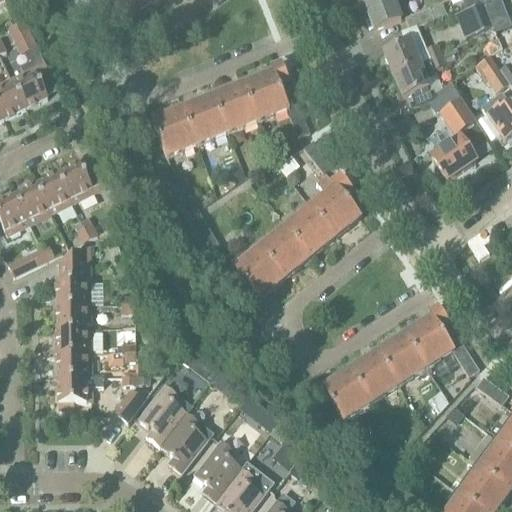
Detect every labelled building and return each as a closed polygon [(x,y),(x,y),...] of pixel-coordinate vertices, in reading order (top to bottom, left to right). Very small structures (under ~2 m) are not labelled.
[(107,35),(137,15),(126,0),(85,0),(84,1),(107,35)] [(126,0),(137,15),(159,0),(126,0)] [(381,0),(361,7),(372,34),(399,24),(392,7),(404,3),(402,0),(381,0)] [(499,0),(497,0),(482,6),(483,8),(489,23),(506,16),(499,0)] [(442,7),(430,12),(435,24),(447,20),(442,7)] [(483,8),(456,19),(464,41),(492,30),(489,23),(483,8)] [(409,34),(416,31),(435,24),(430,12),(404,22),(409,34)] [(23,25),(7,33),(20,60),(38,51),(24,25),(23,25)] [(391,80),(417,68),(413,58),(408,46),(420,41),(416,31),(402,37),(406,47),(382,57),(391,80)] [(436,48),(425,52),(430,63),(440,59),(436,48)] [(451,54),(440,59),(444,68),(455,63),(451,54)] [(417,68),(391,80),(401,103),(411,98),(417,111),(436,103),(430,90),(427,91),(424,83),(434,78),(432,74),(444,69),(444,68),(440,59),(430,63),(417,68)] [(508,89),(499,75),(489,60),(474,70),(482,83),(486,81),(497,97),(508,89)] [(242,89),(257,127),(285,116),(294,140),(306,136),(279,68),(267,73),(270,78),(242,89)] [(499,75),(508,89),(511,95),(511,94),(511,74),(508,69),(499,75)] [(13,89),(26,114),(47,103),(45,99),(55,94),(45,73),(13,89)] [(0,116),(4,125),(26,114),(13,89),(0,95),(0,116)] [(228,139),(257,127),(242,89),(213,101),(228,139)] [(197,151),(228,139),(213,101),(182,113),(197,151)] [(503,147),(511,140),(511,113),(508,107),(486,122),(503,147)] [(164,165),(197,151),(182,113),(149,126),(164,165)] [(445,186),(474,166),(465,153),(486,140),(469,115),(448,129),(459,143),(430,163),(445,186)] [(322,179),(332,172),(313,145),(303,152),(322,179)] [(58,179),(70,203),(100,188),(90,166),(81,171),(79,168),(58,179)] [(294,172),(285,179),(292,188),(298,184),(298,177),(294,172)] [(48,214),(70,203),(58,179),(36,189),(48,214)] [(310,210),(336,243),(359,224),(342,203),(350,196),(342,185),(338,179),(329,186),(333,192),(310,210)] [(205,257),(220,247),(181,185),(165,195),(205,257)] [(27,224),(48,214),(36,189),(15,200),(27,224)] [(0,227),(4,236),(27,224),(15,200),(0,206),(0,227)] [(311,263),(336,243),(310,210),(285,230),(311,263)] [(137,252),(147,247),(136,224),(126,229),(137,252)] [(83,231),(90,244),(98,240),(92,226),(83,231)] [(285,283),(311,263),(285,230),(259,251),(285,283)] [(81,248),(90,244),(83,231),(75,235),(81,248)] [(41,254),(47,266),(54,262),(48,250),(41,254)] [(57,311),(91,310),(90,251),(56,268),(57,311)] [(257,306),(285,283),(259,251),(231,273),(257,306)] [(14,282),(47,266),(41,254),(8,270),(14,282)] [(57,335),(91,334),(91,310),(57,311),(57,335)] [(428,324),(450,358),(465,382),(477,375),(436,311),(425,319),(428,324)] [(428,373),(450,358),(428,324),(406,338),(428,373)] [(57,359),(91,359),(91,334),(57,335),(57,359)] [(400,390),(428,373),(406,338),(378,356),(400,390)] [(189,352),(180,362),(192,372),(201,360),(190,351),(189,352)] [(371,409),(400,390),(378,356),(349,374),(371,409)] [(58,383),(92,382),(91,359),(57,359),(58,383)] [(117,359),(106,359),(106,371),(121,371),(121,366),(121,359),(117,359)] [(210,389),(219,377),(211,371),(202,383),(210,389)] [(341,428),(371,409),(349,374),(319,393),(341,428)] [(225,400),(234,388),(222,378),(212,390),(225,400)] [(122,390),(135,390),(135,381),(122,382),(122,390)] [(92,382),(58,383),(58,415),(74,414),(74,408),(92,408),(92,392),(101,392),(101,382),(92,382)] [(501,411),(508,402),(483,382),(476,391),(501,411)] [(160,453),(186,419),(184,417),(190,411),(164,391),(138,425),(151,436),(146,442),(160,453)] [(126,426),(143,404),(131,395),(114,417),(126,426)] [(511,422),(495,445),(511,457),(511,409),(508,415),(511,417),(511,422)] [(268,418),(260,429),(269,436),(278,425),(268,418)] [(186,419),(160,453),(172,463),(167,469),(182,481),(213,440),(200,430),(186,419)] [(275,451),(285,438),(275,431),(265,444),(275,451)] [(509,497),(511,492),(511,457),(495,445),(476,472),(509,497)] [(215,509),(242,475),(229,465),(234,458),(220,447),(193,481),(206,491),(201,498),(215,509)] [(292,470),(299,461),(290,454),(283,463),(292,470)] [(403,511),(411,511),(417,503),(351,464),(343,476),(403,511)] [(248,466),(242,475),(215,509),(219,511),(256,511),(264,502),(251,492),(262,477),(248,466)] [(475,511),(497,511),(509,497),(476,472),(456,498),(475,511)] [(475,511),(456,498),(446,511),(475,511)]
